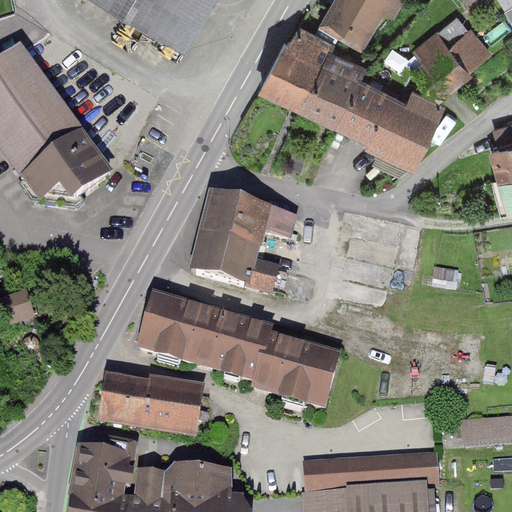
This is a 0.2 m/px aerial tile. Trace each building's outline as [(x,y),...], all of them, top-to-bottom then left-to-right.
[(219,0),(95,0),(187,54),(219,0)] [(335,0),(323,23),(365,47),(383,15),(393,21),(404,0),(335,0)] [(465,0),(472,11),(490,0),(465,0)] [(429,63),(418,72),(442,102),(475,75),(472,71),(492,55),(461,15),(417,50),(429,63)] [(333,45),(294,25),(261,91),(415,168),(445,109),(413,93),(408,103),(362,80),(367,69),(330,50),(333,45)] [(23,51),(0,67),(0,152),(45,211),(75,214),(116,178),(23,51)] [(511,143),(490,151),(509,214),(511,213),(511,143)] [(300,220),(210,198),(190,277),(272,297),(278,271),(259,266),(266,238),(294,245),(300,220)] [(29,293),(0,304),(0,311),(8,333),(40,321),(29,293)] [(281,331),(154,296),(138,355),(255,386),(253,395),(329,415),(345,358),(278,340),(281,331)] [(151,387),(108,380),(100,429),(200,444),(208,390),(152,382),(151,387)] [(511,419),(464,425),(467,452),(511,447),(511,419)] [(106,454),(78,450),(68,501),(73,502),(71,511),(246,511),(235,495),(234,477),(176,471),(166,480),(138,474),(141,450),(108,443),(106,454)] [(440,456),(300,465),(302,511),(428,511),(427,491),(442,490),(440,456)] [(511,511),(511,499),(502,500),(502,511),(511,511)]
